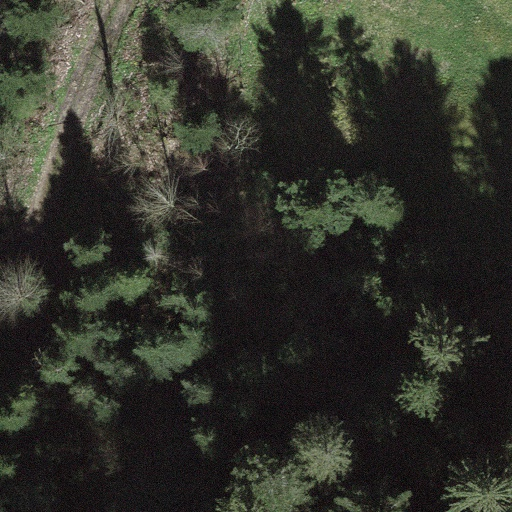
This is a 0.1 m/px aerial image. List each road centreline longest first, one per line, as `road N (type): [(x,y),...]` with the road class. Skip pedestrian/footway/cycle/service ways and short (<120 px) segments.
road 1 (track): [(147,511),(463,300),(511,280)]
road 2 (track): [(118,0),(34,219),(0,266)]
